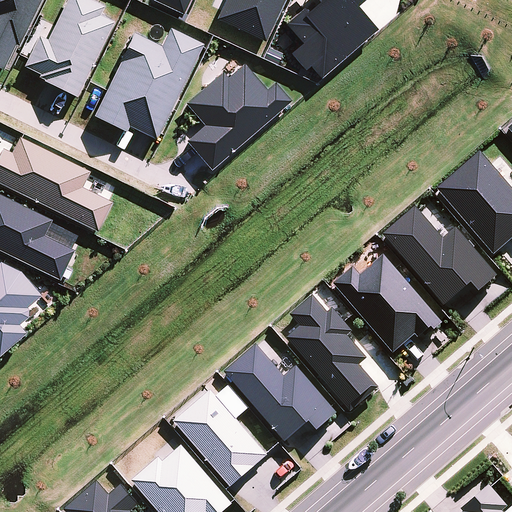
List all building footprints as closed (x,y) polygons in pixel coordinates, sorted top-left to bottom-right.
[(18,48),(41,0),(0,0),(0,70),(2,72),(15,47),(18,48)] [(76,100),(113,24),(99,17),(103,8),(87,0),(66,0),(47,42),(38,37),(23,68),(39,76),(37,79),(42,81),(42,83),(76,100)] [(150,0),(150,1),(182,16),(190,0),(150,0)] [(264,43),(284,0),(225,0),(216,21),(264,43)] [(319,81),(376,32),(357,9),(367,0),(314,0),(319,5),(306,15),(303,10),(284,26),(301,46),(289,55),(304,73),(309,69),(319,81)] [(155,141),(202,45),(169,29),(160,48),(134,35),(102,99),(93,118),(125,134),(128,128),(155,141)] [(210,172),(290,104),(273,84),(265,91),(243,66),(227,79),(222,74),(185,105),(204,127),(185,142),(210,172)] [(2,150),(0,153),(0,185),(97,234),(111,204),(81,189),(89,173),(19,139),(11,154),(2,150)] [(437,191),(493,257),(511,240),(511,190),(481,154),(437,191)] [(74,252),(70,250),(44,237),(50,224),(51,222),(0,196),(0,252),(59,281),(74,252)] [(416,209),(384,237),(444,307),(472,285),(479,293),(498,277),(456,229),(444,240),(416,209)] [(44,237),(70,250),(76,237),(50,224),(44,237)] [(353,268),(333,285),(393,356),(415,336),(418,339),(423,336),(425,339),(443,324),(383,257),(361,276),(353,268)] [(0,356),(26,335),(18,326),(27,319),(27,309),(41,297),(20,273),(0,263),(0,356)] [(301,328),(287,340),(344,405),(351,413),(380,390),(360,366),(367,360),(348,337),(353,333),(333,310),(328,313),(313,297),(291,317),(301,328)] [(310,424),(318,433),(338,415),(331,407),(297,367),(284,377),(257,347),(225,374),(283,442),(285,444),(310,424)] [(211,391),(174,423),(231,489),(269,457),(267,455),(211,391)] [(159,458),(132,482),(157,511),(226,511),(233,506),(183,447),(164,463),(159,458)] [(97,483),(65,511),(133,511),(140,507),(122,487),(110,497),(97,483)] [(502,511),(507,508),(490,489),(488,487),(460,511),(502,511)]
